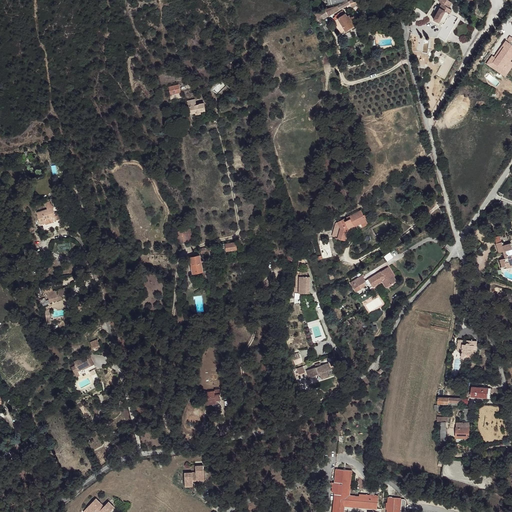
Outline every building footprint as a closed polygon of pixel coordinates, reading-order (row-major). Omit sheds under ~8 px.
[(453,3),(447,0),(440,0),(439,3),(441,5),(434,19),(439,22),(440,21),(445,25),(452,10),(450,9),(453,3)] [(353,10),(350,1),(320,11),(324,18),(348,9),(349,11),(353,10)] [(456,12),(452,10),(445,25),(449,26),(456,12)] [(346,15),(344,12),(332,19),(334,22),(346,15)] [(348,19),(346,15),(334,22),(340,33),(354,25),(350,17),(348,19)] [(440,37),(445,40),(453,28),(451,27),(445,25),(444,30),(440,37)] [(510,46),(508,45),(500,54),(503,55),(510,46)] [(511,47),(510,46),(503,55),(500,54),(498,52),(495,56),(509,68),(511,63),(511,47)] [(180,97),(178,89),(170,91),(172,98),(180,97)] [(205,103),(199,105),(198,104),(196,100),(187,102),(191,114),(197,112),(197,114),(204,112),(203,111),(207,109),(205,103)] [(366,218),(361,207),(347,214),(349,216),(346,218),(344,215),(337,219),(340,225),(337,235),(345,237),(348,226),(354,223),(354,224),(366,218)] [(54,213),(52,208),(37,212),(40,225),(45,224),(44,221),(52,219),(53,221),(59,220),(58,214),(56,213),(54,213)] [(188,240),(186,230),(176,232),(179,243),(188,240)] [(499,241),(493,243),(495,253),(503,252),(504,259),(500,260),(500,259),(496,260),(498,268),(506,266),(511,264),(511,262),(511,258),(511,249),(510,250),(508,244),(500,246),(499,241)] [(237,250),(235,242),(226,244),(228,252),(237,250)] [(203,271),(199,256),(190,258),(193,274),(200,272),(203,271)] [(397,280),(389,266),(370,278),(374,286),(383,280),(386,279),(390,284),(397,280)] [(366,281),(362,275),(351,282),(357,291),(366,284),(365,282),(366,281)] [(306,277),(299,277),(299,282),(295,282),(295,286),(294,286),(294,294),(309,294),(309,277),(306,277)] [(70,293),(69,287),(47,291),(49,301),(52,301),(51,298),(61,295),(70,293)] [(93,349),(100,346),(98,340),(90,344),(93,349)] [(458,340),(457,351),(462,352),(462,353),(467,354),(467,355),(476,356),(476,351),(474,350),(475,347),(477,347),(477,341),(468,340),(467,345),(464,344),(464,341),(458,340)] [(103,356),(111,352),(108,346),(101,350),(103,356)] [(90,360),(88,356),(81,359),(83,363),(81,364),(79,360),(74,363),(76,366),(71,368),(76,378),(80,376),(78,372),(79,371),(83,369),(84,371),(87,369),(87,367),(91,365),(89,361),(90,360)] [(301,366),(297,358),(292,361),(296,369),(301,366)] [(325,372),(323,367),(307,375),(311,382),(318,379),(317,378),(322,376),(322,378),(328,375),(327,372),(325,372)] [(471,387),(470,396),(490,398),(491,388),(471,387)] [(224,401),(223,390),(218,390),(218,392),(209,393),(210,406),(219,404),(219,402),(224,401)] [(457,427),(457,437),(469,437),(470,427),(457,427)] [(185,486),(193,486),(193,480),(193,478),(197,477),(196,479),(204,479),(203,464),(195,464),(196,471),(184,471),(185,486)] [(341,511),(343,505),(372,508),(372,510),(377,510),(378,497),(359,495),(359,497),(349,496),(353,471),(337,470),(335,483),(331,483),(331,485),(333,486),(332,492),(336,493),(336,495),(333,495),(331,511),(341,511)] [(399,511),(401,500),(388,498),(386,511),(399,511)] [(96,499),(89,506),(92,508),(98,500),(96,499)] [(98,500),(92,508),(95,511),(96,510),(98,511),(109,511),(114,507),(110,502),(105,506),(98,500)]
